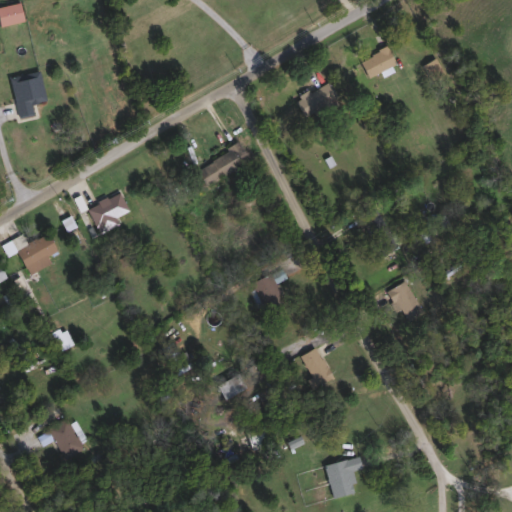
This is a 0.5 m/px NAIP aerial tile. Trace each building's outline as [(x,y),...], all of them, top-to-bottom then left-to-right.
[(21,21),(0,23),(0,4),(19,2),(21,21)] [(357,61),(383,44),(394,60),(368,77),(357,61)] [(421,64),(433,57),(442,73),(430,80),(421,64)] [(16,117),(7,76),(37,69),(44,99),(29,102),(31,114),(16,117)] [(336,102),(301,116),(293,95),(328,81),(336,102)] [(193,166),(237,145),(246,163),(202,184),(193,166)] [(116,223),(99,233),(85,209),(115,191),(126,208),(112,217),(116,223)] [(361,218),(377,210),(395,247),(379,255),(361,218)] [(425,244),(417,232),(441,216),(449,227),(442,231),(449,243),(437,251),(430,240),(425,244)] [(44,256),(48,263),(26,274),(14,250),(45,234),(54,251),(44,256)] [(283,303),(265,313),(249,282),(266,273),(283,303)] [(385,290),(402,280),(421,312),(404,322),(385,290)] [(184,351),(187,361),(167,367),(160,346),(172,342),(175,354),(184,351)] [(311,387),(295,356),(314,346),(330,378),(311,387)] [(221,398),(214,384),(232,375),(239,389),(221,398)] [(81,446),(62,459),(44,430),(63,418),(81,446)] [(267,443),(251,449),(244,432),(260,425),(267,443)] [(331,497),(322,465),(356,455),(360,467),(348,470),(354,491),(331,497)]
